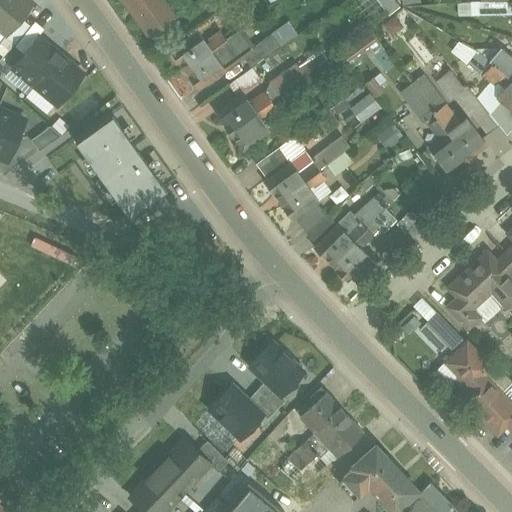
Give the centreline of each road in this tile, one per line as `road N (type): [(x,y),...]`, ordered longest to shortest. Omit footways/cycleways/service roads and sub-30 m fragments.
road 1 (tertiary): [(290,284),(82,0)]
road 2 (residential): [(49,511),(246,310),(290,284)]
road 3 (residential): [(0,189),(243,285),(290,284)]
road 4 (tertiary): [(511,509),(339,336)]
road 5 (residential): [(511,179),(339,336)]
